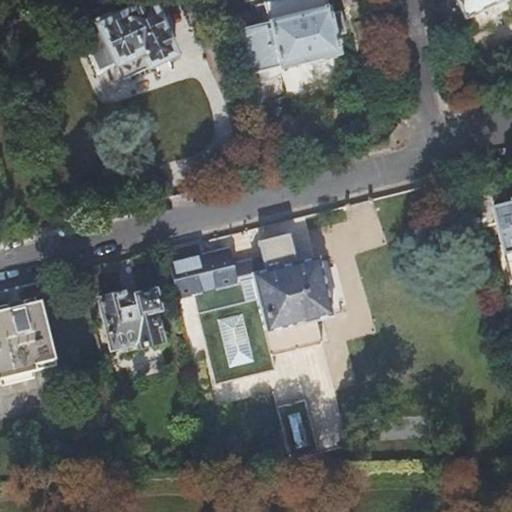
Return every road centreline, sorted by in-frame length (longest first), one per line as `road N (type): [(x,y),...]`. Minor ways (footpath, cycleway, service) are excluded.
road 1 (residential): [(421,157),(0,266)]
road 2 (residential): [(401,0),(421,157)]
